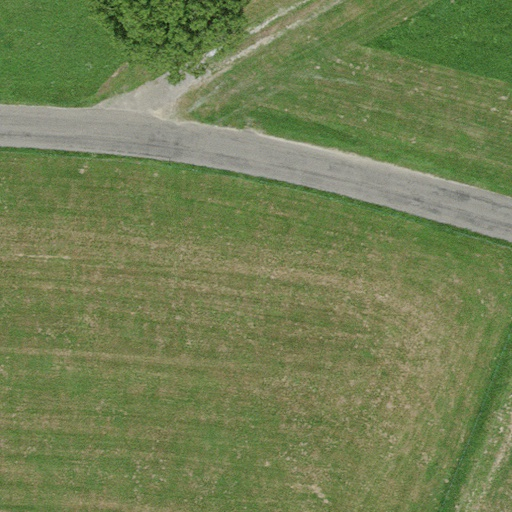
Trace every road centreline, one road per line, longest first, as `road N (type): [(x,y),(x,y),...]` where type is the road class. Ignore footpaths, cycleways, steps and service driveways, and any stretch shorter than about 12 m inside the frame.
road 1 (unclassified): [(511,226),(236,153),(0,125)]
road 2 (track): [(323,0),(95,132)]
